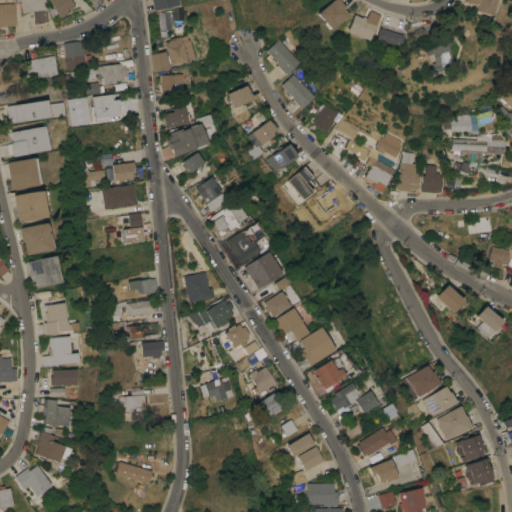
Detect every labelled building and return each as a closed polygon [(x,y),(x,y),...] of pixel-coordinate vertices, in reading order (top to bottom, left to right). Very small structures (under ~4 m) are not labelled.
[(43,0),(44,6),(46,6),(48,20),(35,22),(33,11),(22,13),(19,0),(43,0)] [(71,0),(75,5),(67,11),(68,12),(61,17),(49,0),(71,0)] [(153,10),(151,0),(176,0),(177,5),(153,10)] [(332,0),(340,0),(345,6),(343,8),(349,14),(330,29),(317,13),(332,0)] [(495,0),(491,15),(475,10),(476,4),(464,1),(464,0),(495,0)] [(16,25),(0,25),(0,2),(15,2),(16,25)] [(367,40),(345,29),(352,13),(361,18),(362,16),(366,18),(369,10),(379,15),(367,40)] [(168,31),(167,13),(157,13),(158,31),(168,31)] [(402,35),(399,43),(396,42),(395,44),(391,43),(391,44),(372,38),(375,27),(378,28),(379,27),(402,35)] [(164,42),(169,40),(169,39),(179,36),(180,36),(186,35),(187,40),(181,41),(183,46),(188,44),(189,50),(184,52),(187,60),(170,65),(164,42)] [(299,62),(286,73),(285,73),(277,64),(278,63),(276,61),(274,62),(272,59),(273,58),(266,50),(278,39),(299,62)] [(66,69),(63,43),(81,40),(85,67),(66,69)] [(453,61),(443,64),(445,70),(434,73),(431,63),(435,62),(430,47),(447,42),(453,61)] [(153,72),(150,53),(165,50),(168,68),(153,72)] [(54,55),(58,74),(33,78),(32,71),(27,72),(25,60),(54,55)] [(121,63),(121,65),(125,64),(126,74),(122,74),(123,80),(116,81),(116,82),(103,84),(103,81),(101,82),(101,78),(97,79),(96,76),(94,76),(93,74),(90,74),(89,67),(121,63)] [(160,74),(182,73),(182,83),(182,89),(174,89),(174,90),(161,91),(160,74)] [(314,96),(301,108),(292,99),(293,98),(281,85),(293,73),(314,96)] [(99,92),(99,93),(88,94),(88,92),(87,93),(86,82),(98,82),(99,85),(103,84),(103,92),(99,92)] [(246,85),(252,99),(234,107),(227,93),(246,85)] [(511,110),(499,97),(507,89),(509,91),(510,90),(511,91),(511,110)] [(10,123),(7,106),(47,99),(50,117),(10,123)] [(65,115),(52,117),(50,103),(63,101),(65,115)] [(324,104),(338,113),(326,132),(312,123),(324,104)] [(165,127),(162,114),(173,111),(172,108),(183,106),(187,123),(165,127)] [(198,117),(209,114),(211,122),(200,126),(198,117)] [(448,130),(448,119),(449,119),(449,115),(456,115),(456,116),(469,115),(470,130),(448,130)] [(258,146),(263,151),(253,159),(246,149),(252,144),(246,136),(268,119),(271,123),(272,122),(276,127),(275,128),(277,131),(258,146)] [(206,143),(172,156),(171,154),(170,155),(168,149),(169,148),(167,143),(169,143),(165,134),(179,128),(180,130),(198,123),(206,143)] [(45,125),(49,149),(14,156),(11,142),(13,141),(11,131),(45,125)] [(397,152),(399,152),(396,158),(373,146),(382,130),(403,142),(397,152)] [(501,137),(503,141),(503,153),(450,151),(450,138),(480,140),(479,136),(490,136),(491,134),(495,134),(498,134),(501,137)] [(370,149),(363,162),(346,154),(353,141),(370,149)] [(288,143),(290,147),(291,146),(295,152),(294,153),(296,156),(275,170),(270,163),(270,164),(266,158),(288,143)] [(203,163),(190,172),(186,167),(184,169),(182,165),(184,164),(182,161),(189,156),(188,156),(195,151),(203,163)] [(414,172),(416,172),(415,183),(416,183),(416,189),(410,189),(409,191),(397,190),(395,187),(397,173),(398,174),(399,162),(403,151),(415,152),(412,163),(415,163),(414,172)] [(33,157),(33,158),(36,157),(41,184),(11,189),(6,162),(33,157)] [(96,165),(96,159),(110,157),(111,163),(96,165)] [(353,158),(367,166),(360,178),(353,174),(354,173),(347,169),(353,158)] [(394,170),(381,192),(372,186),(374,182),(364,176),(375,158),(394,170)] [(133,161),(135,172),(131,173),(132,178),(114,180),(112,164),(133,161)] [(468,165),(453,161),(451,170),(466,174),(468,165)] [(303,199),(318,185),(309,176),(312,174),(303,164),(285,181),(303,199)] [(421,191),(422,175),(424,175),(425,164),(436,165),(436,172),(439,173),(439,175),(441,175),(440,185),(441,185),(441,191),(435,191),(435,192),(421,191)] [(80,167),(82,166),(82,165),(84,165),(85,166),(87,166),(88,170),(90,170),(90,171),(103,169),(104,177),(102,178),(102,179),(95,179),(96,185),(82,187),(80,167)] [(220,192),(208,200),(206,196),(202,199),(198,193),(202,190),(198,184),(210,176),(220,192)] [(100,186),(101,208),(134,206),(133,185),(100,186)] [(43,190),(47,217),(18,221),(13,195),(43,190)] [(227,205),(229,207),(236,202),(245,216),(237,221),(238,223),(220,235),(216,229),(213,231),(210,226),(212,224),(208,218),(227,205)] [(140,212),(141,225),(129,227),(127,214),(140,212)] [(46,222),(47,223),(49,223),(54,249),(26,254),(24,241),(23,241),(23,240),(22,240),(19,228),(46,222)] [(141,226),(142,231),(146,231),(146,234),(142,235),(143,240),(125,242),(123,229),(141,226)] [(239,263),(224,240),(239,231),(243,237),(244,236),(248,242),(251,240),(258,251),(239,263)] [(508,250),(509,248),(511,248),(511,266),(502,263),(500,268),(492,266),(493,261),(489,260),(492,246),(508,250)] [(281,272),(257,288),(243,266),(267,251),(281,272)] [(61,282),(32,288),(26,261),(55,255),(61,282)] [(0,259),(8,269),(0,275),(0,259)] [(204,271),(208,288),(211,287),(213,297),(187,302),(184,286),(182,287),(180,278),(182,277),(182,276),(204,271)] [(273,282),(282,276),(287,283),(278,289),(273,282)] [(141,294),(140,293),(138,293),(137,288),(129,290),(128,281),(139,279),(139,280),(151,278),(151,279),(154,278),(155,285),(153,285),(154,292),(141,294)] [(464,300),(453,312),(436,296),(447,284),(464,300)] [(272,316),(262,302),(280,291),(283,294),(285,296),(284,297),(289,305),(272,316)] [(127,315),(126,303),(127,302),(127,301),(137,300),(138,301),(156,299),(157,312),(127,315)] [(222,299),(225,303),(228,301),(231,306),(228,308),(232,313),(225,318),(227,321),(221,326),(220,324),(209,331),(203,323),(194,329),(186,316),(196,309),(196,310),(205,305),(207,308),(222,299)] [(112,316),(110,303),(120,302),(125,301),(125,306),(122,307),(123,315),(112,316)] [(66,320),(68,320),(69,331),(44,334),(43,324),(46,323),(44,312),(46,312),(45,305),(63,302),(66,320)] [(504,322),(495,332),(493,330),(486,338),(476,329),(482,321),(476,316),(485,305),(504,322)] [(308,332),(296,339),(295,337),(289,341),(282,330),(279,332),(275,325),(277,324),(273,319),(292,307),(308,332)] [(158,322),(159,335),(149,336),(149,337),(144,338),(144,337),(130,338),(129,325),(158,322)] [(217,338),(217,337),(223,333),(226,330),(225,329),(226,328),(233,324),(234,326),(238,323),(241,327),(244,326),(249,334),(246,336),(247,338),(244,341),(245,343),(240,346),(238,343),(226,351),(217,338)] [(330,342),(331,341),(333,344),(332,345),(335,349),(310,365),(300,350),(304,348),(299,340),(320,326),(330,342)] [(126,342),(115,344),(114,331),(124,330),(126,342)] [(68,335),(70,353),(76,352),(77,362),(56,363),(56,364),(42,365),(41,356),(48,355),(48,348),(49,348),(48,337),(68,335)] [(163,340),(164,349),(161,350),(161,354),(160,354),(160,357),(153,357),(153,356),(144,356),(142,356),(141,342),(163,340)] [(253,340),(258,347),(247,355),(247,354),(233,363),(228,357),(233,354),(253,340)] [(0,354),(1,354),(1,358),(10,358),(10,368),(15,368),(15,380),(10,380),(10,381),(0,381),(0,354)] [(329,359),(335,355),(343,367),(340,369),(347,380),(331,390),(328,386),(323,389),(315,377),(317,375),(313,369),(329,359)] [(413,400),(400,381),(426,364),(427,365),(430,363),(434,369),(432,370),(440,383),(413,400)] [(256,395),(252,388),(255,385),(247,373),(254,369),(256,371),(264,366),(275,382),(256,395)] [(75,369),(75,384),(49,385),(49,376),(51,376),(51,369),(75,369)] [(228,376),(233,395),(215,400),(214,395),(207,397),(207,395),(202,397),(199,386),(204,384),(204,383),(228,376)] [(351,382),(357,393),(355,394),(357,396),(353,399),(354,400),(346,405),(351,414),(342,419),(336,409),(335,410),(328,399),(334,395),(333,393),(351,382)] [(132,395),(131,387),(143,386),(145,407),(130,408),(130,412),(123,413),(122,403),(120,403),(120,406),(113,406),(112,390),(121,389),(122,396),(132,395)] [(432,417),(422,399),(445,386),(449,392),(450,391),(456,402),(432,417)] [(48,388),(61,387),(62,396),(48,396),(48,388)] [(377,404),(379,407),(375,410),(373,407),(363,413),(355,399),(369,390),(377,404)] [(273,391),(282,405),(265,417),(256,403),(273,391)] [(66,425),(56,424),(55,426),(52,426),(52,424),(43,423),(43,417),(33,416),(34,404),(42,405),(43,398),(56,399),(55,405),(68,407),(66,425)] [(379,408),(383,419),(393,416),(389,404),(379,408)] [(459,405),(464,415),(466,415),(471,427),(446,439),(436,418),(459,405)] [(511,423),(503,427),(500,421),(509,417),(511,423)] [(297,429),(286,436),(279,425),(290,419),(297,429)] [(420,426),(428,421),(442,443),(434,447),(420,426)] [(381,427),(384,432),(389,429),(395,440),(389,444),(387,442),(383,444),(389,453),(372,463),(366,454),(362,456),(356,445),(359,443),(358,441),(381,427)] [(58,462),(34,453),(37,445),(35,445),(40,430),(54,435),(52,441),(63,445),(58,462)] [(306,433),(313,444),(292,456),(285,445),(306,433)] [(452,442),(476,434),(483,455),(459,464),(452,442)] [(315,445),(320,454),(319,454),(322,461),(304,471),(296,456),(315,445)] [(411,448),(415,460),(398,466),(394,455),(411,448)] [(389,458),(396,477),(385,481),(384,479),(378,481),(375,473),(371,475),(368,467),(389,458)] [(462,465),(483,459),(489,479),(467,485),(462,465)] [(153,470),(149,484),(114,474),(118,460),(153,470)] [(43,474),(44,473),(48,479),(47,480),(50,485),(35,496),(27,485),(23,489),(14,476),(27,467),(29,470),(36,465),(43,474)] [(302,470),(306,481),(295,484),(291,473),(302,470)] [(333,483),(333,479),(338,479),(338,493),(337,493),(337,504),(337,506),(322,506),(322,504),(307,504),(306,483),(333,483)] [(12,505),(0,507),(0,489),(1,489),(0,486),(4,485),(5,488),(9,487),(12,505)] [(400,511),(396,492),(420,487),(420,488),(421,487),(423,495),(420,496),(424,511),(420,511),(400,511)] [(391,490),(395,504),(380,508),(376,495),(391,490)]
